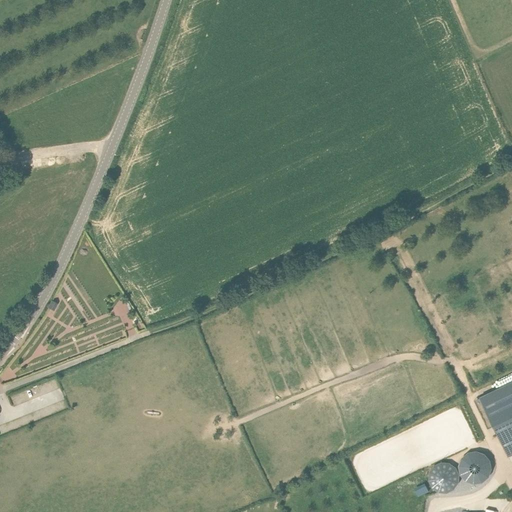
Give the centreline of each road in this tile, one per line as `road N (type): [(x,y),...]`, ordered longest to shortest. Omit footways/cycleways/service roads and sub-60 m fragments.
road 1 (track): [(511,162),(318,262),(151,331)]
road 2 (tertiary): [(0,358),(57,271),(166,0)]
road 3 (unclassified): [(151,331),(0,390)]
road 4 (track): [(424,198),(475,223),(511,283)]
